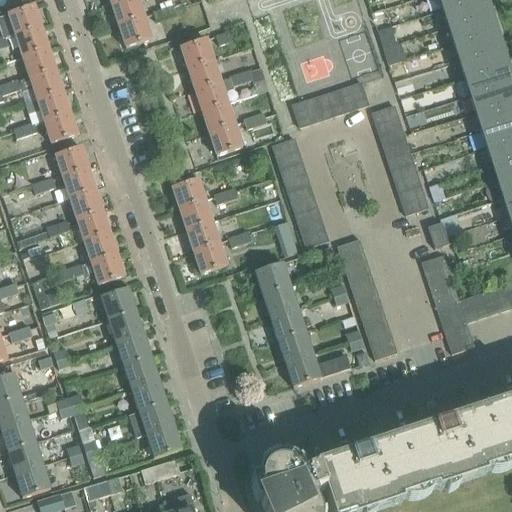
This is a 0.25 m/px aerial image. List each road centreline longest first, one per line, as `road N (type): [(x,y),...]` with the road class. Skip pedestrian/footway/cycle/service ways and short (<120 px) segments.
road 1 (residential): [(217,454),(65,0)]
road 2 (residential): [(217,454),(511,358)]
